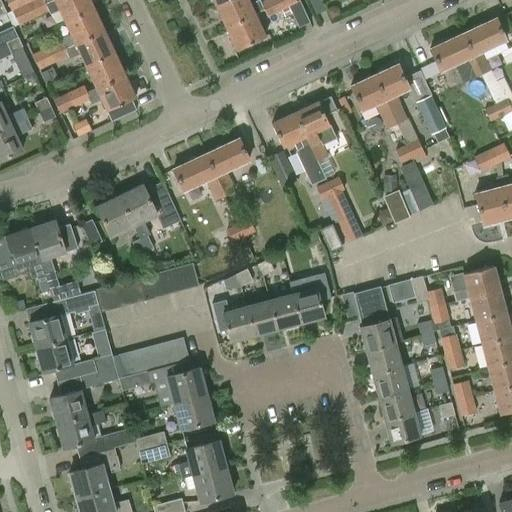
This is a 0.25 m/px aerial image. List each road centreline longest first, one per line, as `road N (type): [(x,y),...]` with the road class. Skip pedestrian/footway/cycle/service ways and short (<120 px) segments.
road 1 (residential): [(183,119),(442,0)]
road 2 (residential): [(371,497),(336,371),(246,394)]
road 3 (residential): [(0,193),(64,175),(183,119)]
road 4 (residential): [(371,497),(511,458)]
road 5 (residential): [(130,0),(183,119)]
road 6 (unknown): [(246,394),(269,511)]
